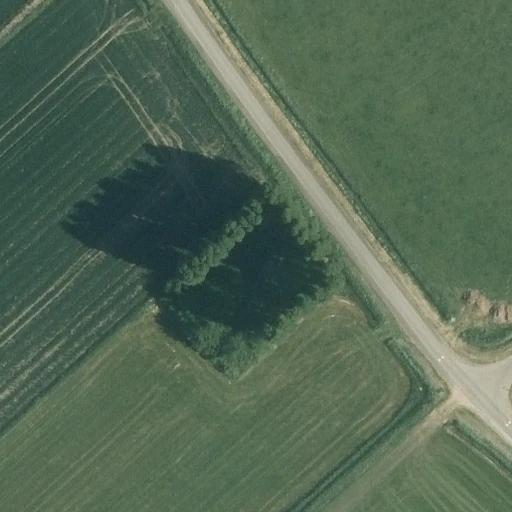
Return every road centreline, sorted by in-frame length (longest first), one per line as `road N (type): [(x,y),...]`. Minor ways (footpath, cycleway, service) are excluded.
road 1 (tertiary): [(472,393),(284,161),(185,0)]
road 2 (track): [(472,393),(329,511)]
